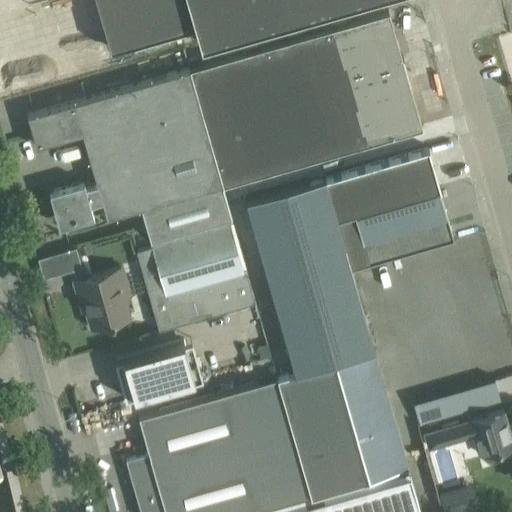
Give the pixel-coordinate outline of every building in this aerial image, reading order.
[(96,0),(110,48),(192,24),(184,0),(96,0)] [(184,0),(192,24),(197,43),(348,0),(184,0)] [(331,26),(365,142),(421,126),(408,80),(409,80),(402,56),(401,56),(388,10),(331,26)] [(331,26),(185,68),(219,185),(250,175),(365,142),(331,26)] [(106,216),(140,206),(219,185),(185,68),(27,114),(35,144),(82,131),(96,182),(101,199),(106,216)] [(427,148),(324,178),(335,217),(350,269),(453,239),(438,187),(437,184),(427,148)] [(246,201),(295,371),(373,348),(335,217),(324,178),(246,201)] [(89,203),(101,199),(96,182),(85,186),(83,181),(52,189),(61,220),(92,211),(89,203)] [(230,223),(219,185),(140,206),(152,245),(230,223)] [(230,223),(152,245),(135,250),(158,328),(214,312),(252,301),(230,223)] [(88,244),(78,247),(80,254),(90,251),(88,244)] [(116,267),(112,255),(82,264),(86,276),(74,279),(83,310),(87,309),(91,325),(108,320),(109,322),(113,321),(113,319),(128,315),(118,280),(124,279),(121,266),(116,267)] [(220,333),(138,357),(148,391),(268,358),(252,301),(214,312),(220,333)] [(390,408),(373,348),(295,371),(329,489),(407,466),(390,408)] [(407,466),(329,489),(322,491),(287,372),(138,415),(148,451),(125,457),(140,511),(420,511),(414,490),(407,466)] [(494,378),(413,401),(419,422),(468,408),(500,398),(494,378)] [(472,420),(425,434),(429,447),(473,434),(474,437),(479,436),(484,453),(511,444),(511,440),(503,410),(471,419),(472,420)] [(406,445),(422,443),(420,423),(404,425),(406,445)] [(460,486),(439,492),(444,511),(454,511),(467,509),(460,486)]
